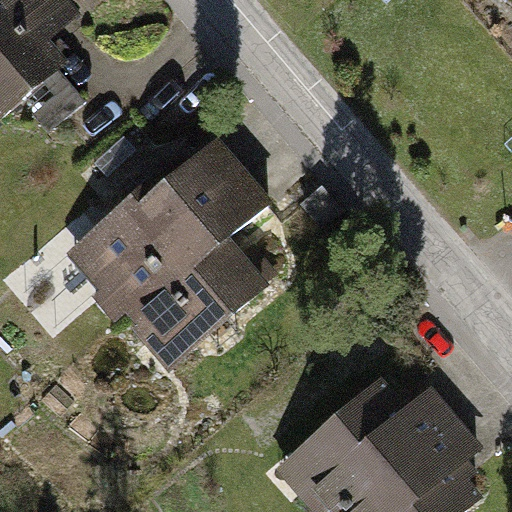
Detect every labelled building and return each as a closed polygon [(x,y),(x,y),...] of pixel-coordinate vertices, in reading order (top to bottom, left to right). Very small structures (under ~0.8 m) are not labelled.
[(73,31),(47,0),(0,0),(0,128),(66,73),(48,52),(73,31)] [(67,93),(30,124),(45,143),(82,112),(67,93)] [(59,257),(107,316),(249,200),(201,141),(59,257)] [(320,191),(298,211),(327,243),(349,223),(320,191)] [(107,316),(156,374),(297,258),(249,200),(107,316)] [(56,271),(37,288),(54,308),(74,292),(56,271)] [(271,476),(301,511),(352,511),(455,427),(427,394),(414,404),(391,376),(271,476)] [(352,511),(481,511),(495,501),(471,472),(484,462),(455,427),(352,511)]
